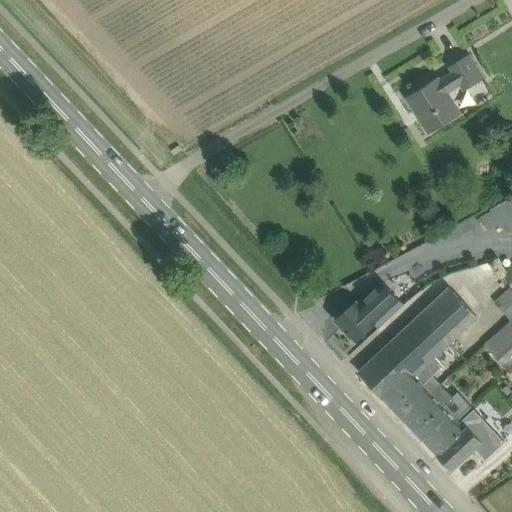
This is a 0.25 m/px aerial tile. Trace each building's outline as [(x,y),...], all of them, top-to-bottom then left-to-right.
[(439,76),(423,86),(406,97),(429,133),(462,113),(449,93),(460,86),(463,91),(485,77),(470,52),(448,66),(451,71),(440,78),(439,76)] [(490,209),(493,213),(499,224),(500,226),(511,219),(511,201),(510,202),(508,199),(490,209)] [(356,301),(336,319),(355,340),(376,322),(381,327),(404,306),(383,284),(360,305),(356,301)] [(387,400),(406,420),(432,393),(424,385),(444,365),(435,355),(477,317),(449,288),(361,371),(360,370),(359,371),(387,401),(387,400)] [(511,319),(511,302),(503,311),(511,320),(511,319)] [(511,373),(511,371),(511,347),(499,333),(485,345),(511,373)] [(434,450),(441,443),(461,424),(444,405),(452,397),(441,385),(432,393),(406,420),(434,450)] [(461,424),(441,443),(434,450),(438,454),(438,455),(452,470),(482,441),(469,426),(466,429),(461,424)]
